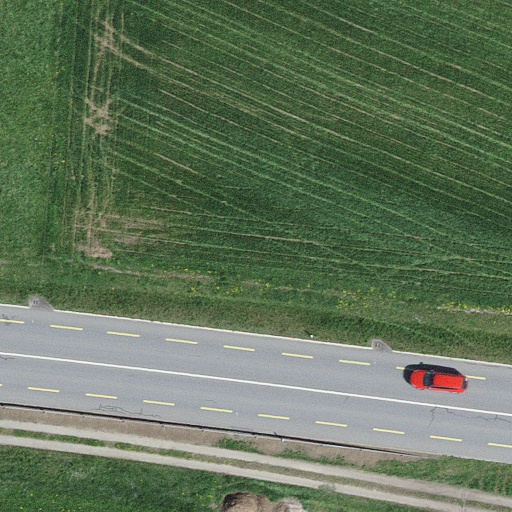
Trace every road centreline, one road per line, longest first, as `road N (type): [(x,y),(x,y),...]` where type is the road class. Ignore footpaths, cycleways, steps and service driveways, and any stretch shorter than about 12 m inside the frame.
road 1 (primary): [(0,356),(511,417)]
road 2 (track): [(0,277),(511,332)]
road 3 (track): [(492,511),(0,435)]
